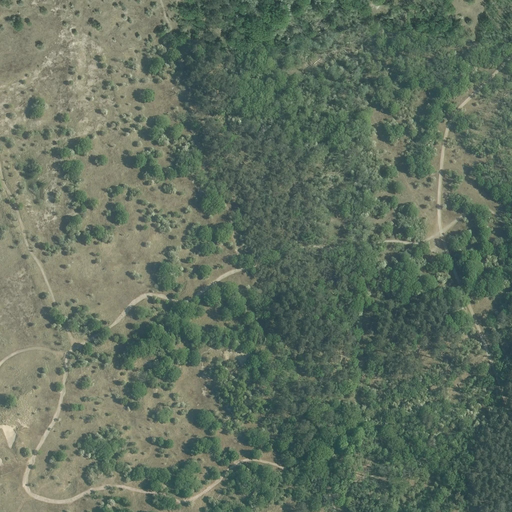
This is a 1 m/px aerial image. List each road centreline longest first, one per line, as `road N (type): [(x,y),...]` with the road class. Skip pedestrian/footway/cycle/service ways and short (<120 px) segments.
road 1 (track): [(329,492),(315,478),(250,459),(184,501),(114,486),(66,501),(33,495),(24,476),(56,418),(75,346)]
road 2 (track): [(511,56),(454,113),(438,194),(445,249),(511,420)]
road 3 (track): [(75,346),(146,295),(185,301),(222,276),(306,247),(418,243),(440,232)]
road 4 (track): [(75,346),(0,167)]
